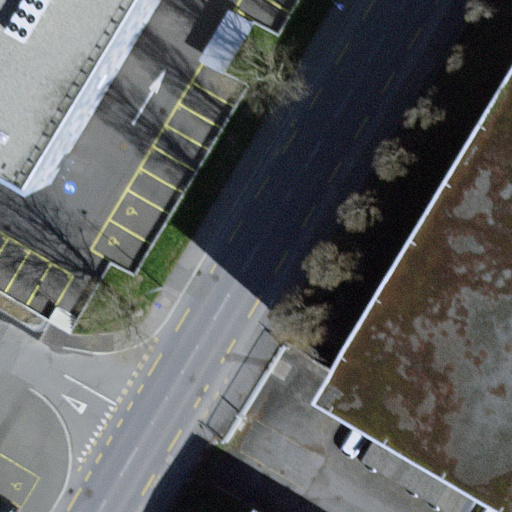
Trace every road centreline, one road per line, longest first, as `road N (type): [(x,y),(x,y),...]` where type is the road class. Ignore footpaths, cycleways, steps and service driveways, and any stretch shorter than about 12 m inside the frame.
road 1 (unclassified): [(153,423),(402,0)]
road 2 (residential): [(153,423),(0,340)]
